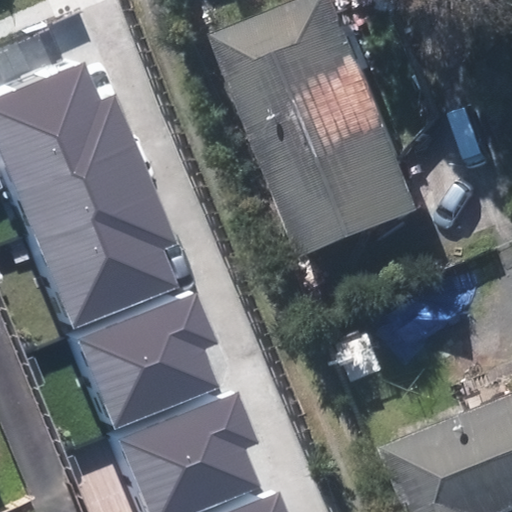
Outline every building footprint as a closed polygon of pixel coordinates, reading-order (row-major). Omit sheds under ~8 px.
[(354,0),(319,0),(223,37),(307,256),(434,207),(354,0)] [(0,146),(15,182),(132,134),(115,94),(100,100),(84,61),(0,94),(0,146)] [(15,182),(34,233),(154,185),(132,134),(15,182)] [(34,233),(73,330),(180,287),(163,248),(177,242),(154,185),(34,233)] [(217,347),(195,292),(73,343),(112,436),(218,391),(202,353),(217,347)] [(500,511),(511,507),(511,390),(392,434),(420,511),(500,511)] [(260,446),(237,392),(115,443),(144,511),(210,511),(261,491),(244,453),(260,446)] [(288,511),(279,489),(224,511),(288,511)]
